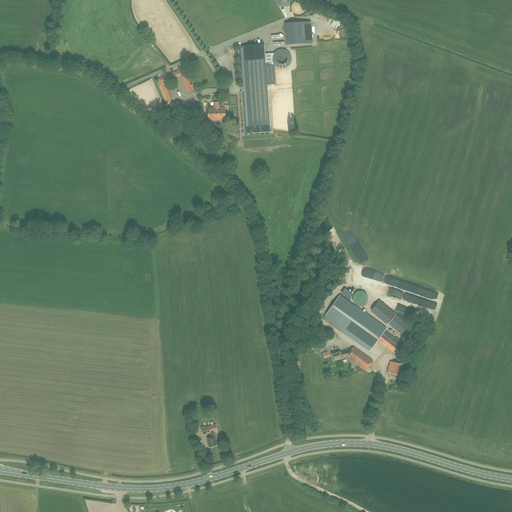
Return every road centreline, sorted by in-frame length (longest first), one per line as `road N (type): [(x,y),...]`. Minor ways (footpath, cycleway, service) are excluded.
road 1 (unclassified): [(289,452),(256,231),(242,203),(92,84),(0,64)]
road 2 (primary): [(289,452),(190,483),(142,488),(0,471)]
road 3 (primary): [(511,479),(377,445),(289,452)]
